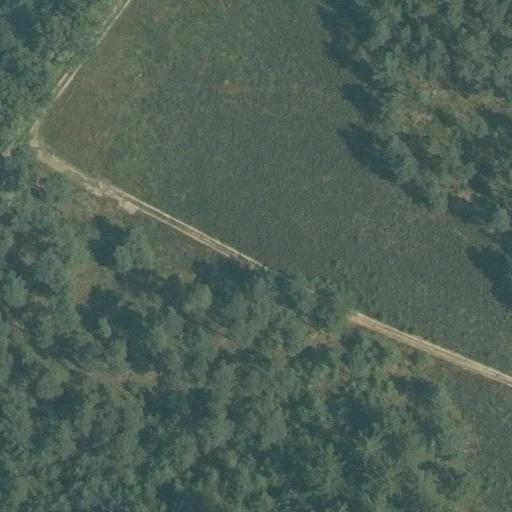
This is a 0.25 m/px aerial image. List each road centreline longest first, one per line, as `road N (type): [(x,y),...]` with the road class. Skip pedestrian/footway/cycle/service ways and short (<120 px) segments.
road 1 (track): [(26,139),(204,241),(511,386)]
road 2 (track): [(0,175),(134,0)]
